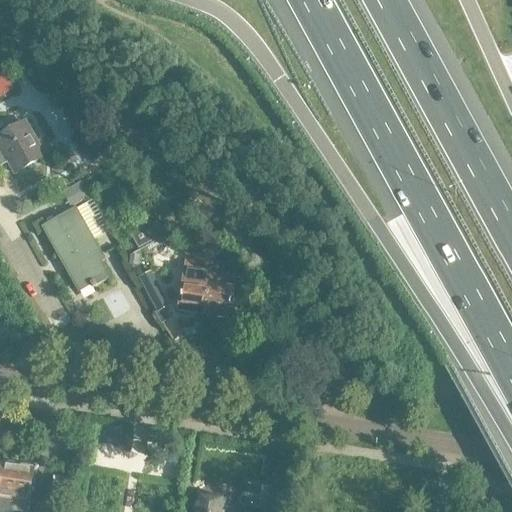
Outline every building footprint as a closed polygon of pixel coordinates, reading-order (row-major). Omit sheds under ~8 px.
[(0,96),(10,90),(0,73),(0,96)] [(0,158),(5,156),(15,173),(43,157),(24,123),(12,130),(10,127),(5,126),(0,129),(0,158)] [(81,181),(61,192),(70,208),(90,196),(81,181)] [(75,210),(43,228),(79,291),(90,285),(92,289),(108,280),(98,262),(103,260),(75,210)] [(138,249),(158,237),(151,224),(130,235),(138,249)] [(155,245),(146,245),(146,254),(155,254),(155,245)] [(143,250),(129,258),(135,269),(136,270),(150,262),(143,250)] [(212,262),(186,258),(178,312),(203,316),(212,264),(212,262)] [(212,264),(203,316),(229,320),(236,275),(223,273),(224,266),(212,264)] [(2,464),(0,476),(0,511),(11,511),(12,511),(16,511),(26,511),(28,504),(29,504),(34,469),(2,464)] [(225,502),(195,497),(192,511),(232,511),(233,510),(224,508),(225,502)] [(47,511),(49,503),(37,501),(35,511),(47,511)]
